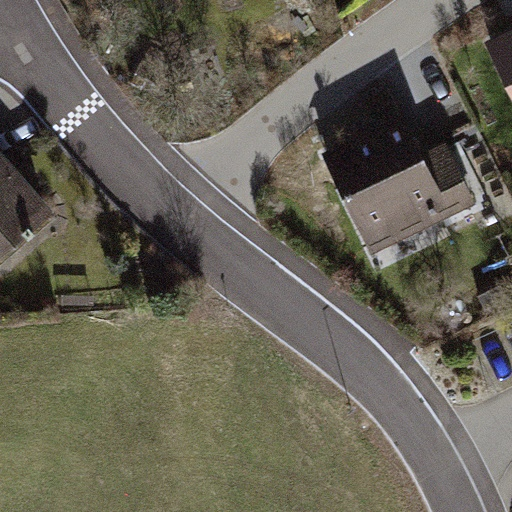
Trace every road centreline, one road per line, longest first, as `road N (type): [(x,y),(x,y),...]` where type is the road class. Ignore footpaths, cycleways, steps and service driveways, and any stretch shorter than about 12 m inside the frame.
road 1 (residential): [(434,463),(359,369),(175,215)]
road 2 (residential): [(175,215),(194,177),(436,0)]
road 3 (residential): [(175,215),(56,95),(11,29)]
